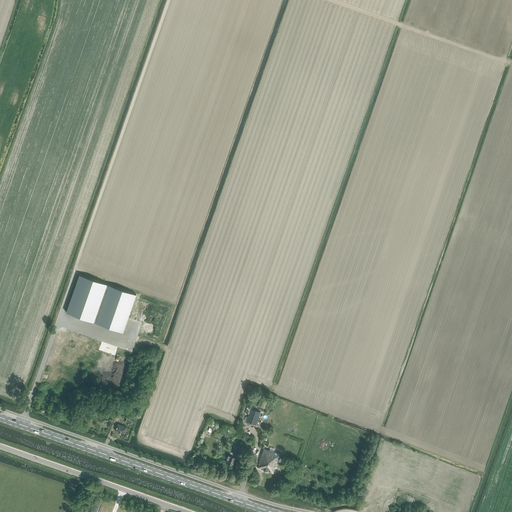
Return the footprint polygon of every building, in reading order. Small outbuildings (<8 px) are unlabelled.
[(107,284),(79,274),(66,312),(77,316),(78,316),(83,317),(83,318),(107,326),(112,328),(123,332),(125,327),(124,327),(125,323),(126,323),(136,294),(109,285),(107,285),(107,284)] [(94,340),(85,337),(82,345),(91,348),(94,340)] [(72,358),(66,373),(74,376),(81,378),(88,358),(81,355),(79,361),(72,358)] [(246,422),(256,425),(259,426),(261,422),(258,421),(261,412),(251,409),(246,422)] [(115,431),(124,434),(127,427),(117,424),(115,431)] [(258,467),(273,473),(280,454),(264,449),(258,467)] [(233,453),(231,452),(229,455),(228,455),(227,459),(228,460),(227,463),(233,465),(237,454),(238,451),(234,450),(233,453)]
